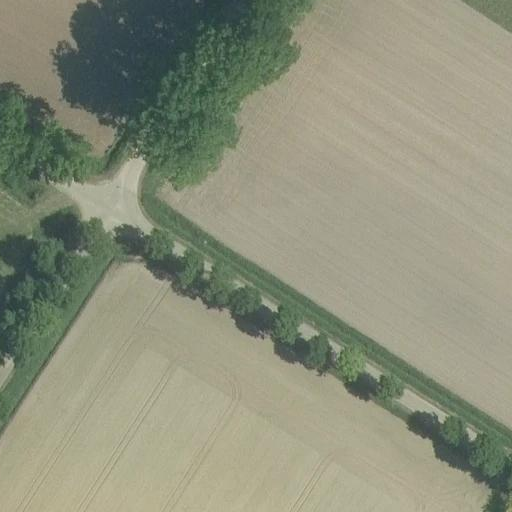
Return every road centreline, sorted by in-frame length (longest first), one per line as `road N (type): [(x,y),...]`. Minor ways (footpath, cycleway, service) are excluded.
road 1 (unclassified): [(511,468),(100,203)]
road 2 (unclassified): [(100,203),(240,0)]
road 3 (unclassified): [(0,359),(100,203)]
